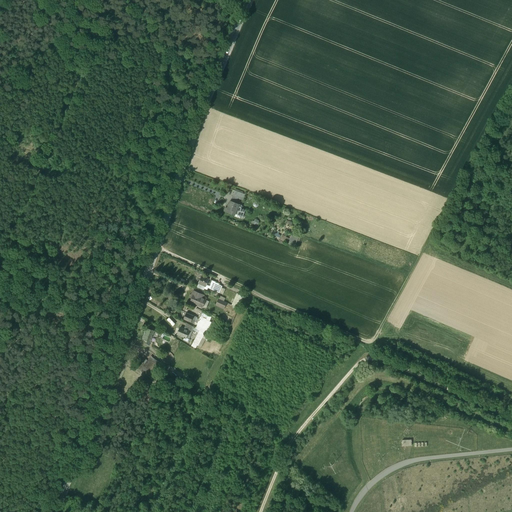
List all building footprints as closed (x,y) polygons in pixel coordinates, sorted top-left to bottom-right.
[(239,204),(230,201),(227,208),(227,209),(236,212),(239,204)] [(239,204),(236,212),(235,214),(243,216),(245,210),(241,208),(242,205),(239,204)] [(290,238),(282,235),(281,239),(288,242),(287,245),(294,248),(298,237),(291,234),(290,238)] [(216,282),(202,276),(198,283),(205,286),(204,287),(205,287),(204,288),(207,290),(208,288),(212,290),(216,282)] [(219,284),(216,282),(212,290),(219,293),(222,286),(219,285),(219,284)] [(204,295),(195,291),(190,302),(202,307),(206,300),(203,298),(204,295)] [(240,306),(244,295),(237,292),(233,304),(240,306)] [(227,302),(219,299),(216,305),(224,308),(227,302)] [(197,317),(186,312),(184,319),(194,324),(197,317)] [(203,312),(201,317),(206,319),(206,320),(209,321),(211,316),(203,312)] [(174,325),(176,323),(170,317),(168,319),(174,325)] [(206,319),(201,317),(197,326),(205,330),(209,321),(206,320),(206,319)] [(205,330),(197,326),(196,328),(205,333),(205,331),(207,332),(211,322),(209,321),(205,330)] [(193,326),(186,323),(184,329),(189,331),(190,332),(193,326)] [(184,329),(180,327),(177,334),(184,337),(186,338),(186,337),(189,331),(184,329)] [(153,331),(145,328),(142,339),(150,342),(153,331)] [(149,360),(141,371),(145,374),(153,363),(149,360)] [(153,363),(145,374),(152,379),(160,368),(153,363)] [(175,368),(167,364),(165,368),(173,372),(175,368)] [(166,378),(170,382),(175,376),(171,373),(166,378)]
